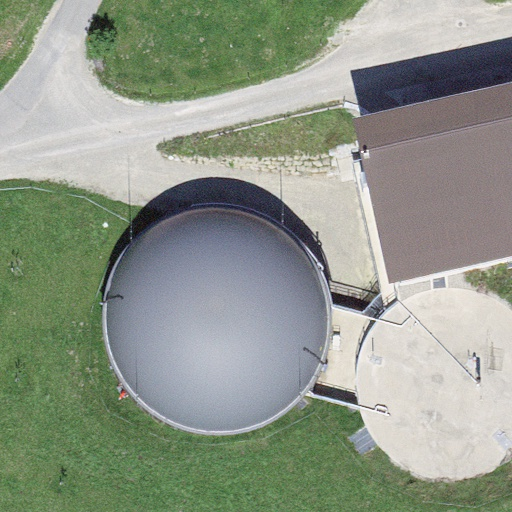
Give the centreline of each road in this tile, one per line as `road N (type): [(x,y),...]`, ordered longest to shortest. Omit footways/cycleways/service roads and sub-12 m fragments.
road 1 (track): [(511,47),(56,134),(20,112)]
road 2 (track): [(0,127),(20,112),(60,51),(83,0)]
